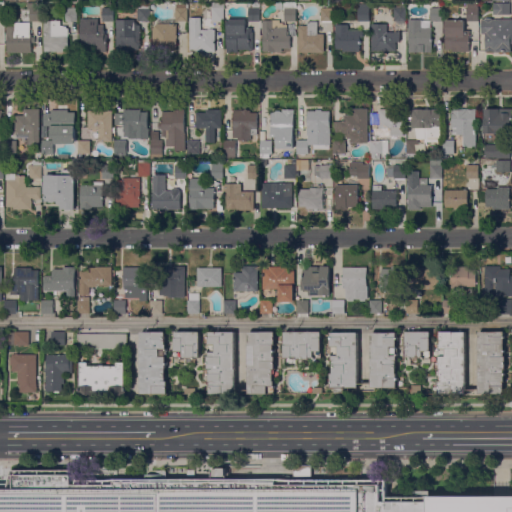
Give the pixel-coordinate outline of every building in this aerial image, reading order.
[(41,21),(30,21),(30,8),(27,8),(27,3),(41,3),(41,8),(41,21)] [(150,3),(150,20),(137,20),(137,9),(139,9),(139,3),(150,3)] [(206,7),(212,7),(212,3),(223,3),(223,21),(204,21),(204,10),(206,7)] [(259,3),(259,21),(249,21),(249,3),(259,3)] [(271,20),(284,20),(284,9),(276,9),(276,3),(296,3),(296,8),(295,8),(295,21),(287,21),(287,31),(289,31),(289,35),(290,35),(290,48),(282,48),(282,52),(263,52),(263,20),(271,20)] [(467,21),(467,3),(478,3),(478,21),(467,21)] [(510,14),(494,14),(493,3),(510,3),(510,14)] [(187,4),(187,21),(176,21),(176,16),(174,16),(174,12),(175,12),(175,8),(176,8),(176,4),(187,4)] [(369,21),(358,21),(358,4),(369,4),(369,21)] [(421,20),(431,20),(431,7),(442,8),(441,21),(431,21),(430,28),(431,28),(432,49),(420,49),(421,51),(409,52),(409,47),(409,20),(421,20)] [(77,21),(66,21),(65,8),(77,8),(77,21)] [(113,8),(113,21),(103,21),(102,8),(113,8)] [(332,8),(332,21),(321,21),(321,8),(332,8)] [(406,8),(406,21),(394,21),(394,8),(406,8)] [(201,17),(201,30),(209,30),(209,29),(213,29),(213,30),(215,30),(215,52),(201,52),(201,49),(190,49),(189,17),(201,17)] [(485,20),(486,18),(491,18),(493,19),(511,19),(511,43),(511,52),(485,52),(485,34),(482,34),(482,20),(485,20)] [(98,19),(98,25),(103,25),(103,30),(104,30),(104,34),(106,34),(106,52),(81,52),(81,19),(98,19)] [(135,19),(135,22),(136,25),(140,25),(140,46),(139,46),(139,49),(128,49),(128,52),(116,52),(116,20),(135,19)] [(245,19),(245,28),(252,28),(251,33),(253,33),(253,51),(248,51),(248,50),(238,50),(238,52),(227,52),(228,19),(245,19)] [(157,24),(157,20),(174,20),(174,23),(177,23),(177,51),(153,50),(153,28),(157,24)] [(464,20),(464,30),(470,30),(470,33),(469,33),(469,52),(453,52),(453,49),(445,49),(445,20),(464,20)] [(60,21),(60,26),(66,26),(66,29),(68,29),(68,48),(63,49),(63,51),(44,51),(44,21),(60,21)] [(308,22),(317,21),(318,34),(324,34),(324,52),(299,52),(298,26),(308,26),(308,22)] [(29,34),(31,34),(31,37),(35,37),(35,43),(31,43),(31,53),(7,52),(8,35),(6,35),(7,22),(30,23),(29,34)] [(372,51),(372,24),(387,24),(387,32),(398,32),(398,31),(400,31),(400,42),(396,42),(396,51),(372,51)] [(343,52),(343,49),(336,49),(335,25),(348,25),(349,30),(361,30),(361,31),(362,31),(363,37),(359,37),(360,51),(343,52)] [(29,145),(29,137),(16,137),(15,115),(24,115),(24,109),(39,109),(40,145),(29,145)] [(140,109),(140,112),(147,112),(147,128),(148,128),(148,139),(129,139),(127,136),(124,136),(124,132),(123,132),(123,124),(115,125),(115,113),(124,113),(124,109),(140,109)] [(173,112),(173,109),(185,109),(185,151),(176,151),(176,147),(166,147),(166,137),(162,137),(162,129),(158,129),(158,122),(162,122),(162,112),(173,112)] [(368,143),(350,143),(350,138),(347,138),(346,136),(346,134),(343,134),(343,140),(345,140),(345,154),(333,154),(333,140),(333,122),(344,122),(344,115),(352,115),(352,109),(367,109),(368,143)] [(404,109),(404,136),(385,136),(385,153),(382,153),(380,153),(380,159),(370,159),(370,153),(370,126),(378,126),(379,109),(404,109)] [(425,138),(417,138),(416,128),(412,128),(412,109),(431,110),(431,109),(441,109),(440,142),(425,142),(425,138)] [(476,109),(476,146),(472,146),(472,147),(467,147),(467,146),(455,146),(454,154),(443,154),(443,140),(452,140),(452,130),(451,130),(451,125),(451,121),(452,121),(452,109),(476,109)] [(511,109),(511,133),(484,133),(484,109),(511,109)] [(69,110),(69,112),(75,112),(75,143),(56,143),(56,138),(51,138),(51,125),(44,125),(44,112),(51,112),(51,110),(69,110)] [(222,110),(221,127),(215,127),(215,143),(206,143),(206,128),(196,128),(196,112),(206,112),(206,110),(222,110)] [(250,110),(250,113),(257,113),(257,135),(251,135),(251,141),(238,141),(238,138),(235,138),(235,135),(233,135),(233,110),(250,110)] [(294,110),(293,149),(276,148),(276,137),(271,137),(271,112),(276,112),(277,111),(279,111),(280,112),(282,112),(282,110),(294,110)] [(330,129),(330,144),(329,144),(329,149),(314,149),(314,145),(308,145),(308,154),(303,154),(303,158),(298,158),(298,154),(297,154),(297,140),(308,140),(308,135),(307,135),(307,128),(307,111),(316,111),(316,110),(321,110),(321,111),(330,111),(330,129)] [(112,111),(112,141),(98,141),(98,129),(88,129),(88,111),(112,111)] [(53,140),(53,153),(42,153),(42,140),(53,140)] [(90,140),(90,153),(78,153),(78,140),(90,140)] [(126,140),(126,157),(115,157),(115,140),(126,140)] [(162,141),(162,158),(151,158),(151,140),(162,141)] [(199,140),(199,153),(187,153),(188,140),(199,140)] [(225,158),(224,141),(235,140),(236,157),(225,158)] [(260,140),(272,140),(272,154),(269,154),(269,158),(260,158),(260,140)] [(407,153),(406,153),(407,140),(418,140),(418,153),(417,153),(417,157),(407,157),(407,153)] [(16,141),(16,153),(5,153),(5,141),(16,141)] [(497,159),(497,158),(485,158),(485,145),(497,145),(497,144),(510,144),(510,158),(497,159)] [(442,165),(442,178),(430,178),(429,159),(441,159),(441,165),(442,165)] [(33,165),(33,160),(41,160),(41,178),(29,178),(29,165),(33,165)] [(150,160),(150,176),(138,176),(138,160),(150,160)] [(187,178),(176,178),(175,165),(179,165),(179,160),(186,160),(187,178)] [(223,160),(223,178),(212,178),(212,160),(223,160)] [(309,160),(309,170),(297,170),(297,160),(309,160)] [(510,160),(510,172),(496,172),(496,160),(510,160)] [(363,162),(363,165),(369,165),(369,178),(358,178),(358,175),(350,175),(350,162),(363,162)] [(77,165),(77,178),(66,178),(66,165),(77,165)] [(113,165),(113,178),(102,178),(103,165),(113,165)] [(259,165),(259,178),(249,179),(248,165),(259,165)] [(284,178),(284,165),(296,165),(296,178),(284,178)] [(314,166),(332,165),(332,178),(321,179),(321,177),(314,174),(314,166)] [(393,165),(405,165),(405,178),(394,178),(393,178),(393,165)] [(478,165),(478,178),(467,178),(467,165),(478,165)] [(431,185),(432,207),(420,207),(420,209),(408,209),(408,202),(408,170),(418,170),(419,184),(431,184),(431,185)] [(16,172),(16,175),(25,175),(25,180),(26,180),(26,187),(41,187),(41,199),(32,199),(32,209),(14,209),(14,207),(6,207),(6,172),(16,172)] [(166,175),(165,191),(170,191),(172,188),(178,188),(180,191),(180,209),(169,209),(169,210),(163,210),(163,209),(153,209),(153,175),(166,175)] [(140,178),(139,206),(129,206),(128,209),(116,209),(116,180),(122,180),(122,178),(140,178)] [(202,178),(203,188),(213,188),(214,208),(191,208),(190,179),(202,178)] [(93,185),(93,181),(103,181),(103,206),(92,206),(92,209),(81,209),(81,185),(93,185)] [(285,195),(292,195),(292,207),(263,208),(262,183),(285,182),(285,190),(285,195)] [(254,210),(237,210),(237,209),(226,209),(226,191),(224,191),(223,184),(241,184),(241,192),(254,192),(254,210)] [(310,189),(310,188),(311,188),(311,184),(324,184),(324,187),(332,187),(332,211),(306,211),(306,206),(299,206),(299,189),(310,189)] [(358,186),(359,186),(359,189),(358,189),(358,206),(346,206),(346,209),(336,209),(336,205),(335,205),(335,202),(336,202),(336,201),(335,201),(335,196),(336,196),(336,185),(358,185),(358,186)] [(381,185),(381,190),(396,190),(396,209),(373,209),(373,185),(381,185)] [(66,186),(66,208),(53,208),(53,204),(44,204),(44,187),(66,186)] [(493,209),(493,207),(486,207),(486,189),(497,189),(497,187),(510,187),(510,209),(493,209)] [(464,190),(464,188),(466,188),(466,190),(467,190),(468,207),(459,207),(459,208),(454,208),(454,207),(446,207),(445,190),(464,190)] [(380,271),(382,271),(382,268),(392,268),(392,265),(404,265),(404,290),(380,290),(380,271)] [(44,275),(52,275),(52,269),(63,268),(63,266),(75,266),(75,271),(75,296),(68,296),(68,291),(44,291),(44,275)] [(258,290),(234,291),(234,273),(242,273),(242,266),(258,266),(258,290)] [(270,269),(270,266),(287,266),(287,269),(294,269),(294,287),(293,287),(293,301),(290,301),(290,303),(280,303),(280,302),(278,302),(278,289),(263,289),(263,269),(270,269)] [(330,266),(330,287),(330,294),(321,294),(321,295),(309,295),(309,290),(301,290),(301,279),(303,279),(303,270),(308,270),(308,266),(330,266)] [(486,266),(501,266),(501,269),(511,269),(511,275),(511,296),(492,296),(492,293),(485,293),(486,266)] [(29,300),(21,300),(21,294),(11,294),(11,282),(14,282),(14,267),(31,267),(31,270),(38,270),(39,300),(29,300)] [(112,285),(97,285),(97,287),(90,287),(90,295),(80,295),(80,271),(87,271),(87,270),(96,270),(96,267),(112,267),(112,285)] [(141,267),(141,270),(147,270),(147,301),(140,301),(140,298),(126,298),(126,289),(124,289),(124,267),(141,267)] [(169,297),(169,295),(160,295),(160,279),(167,279),(167,267),(186,267),(185,297),(169,297)] [(367,267),(367,286),(368,286),(368,299),(365,299),(365,301),(360,301),(360,299),(354,299),(354,301),(348,301),(348,299),(346,299),(346,288),(343,288),(343,267),(367,267)] [(407,288),(407,272),(417,272),(417,269),(424,270),(424,267),(429,267),(429,269),(440,270),(440,289),(407,288)] [(469,267),(469,269),(476,269),(476,287),(465,287),(465,288),(464,288),(464,295),(453,295),(453,288),(452,288),(452,267),(469,267)] [(222,268),(222,286),(198,286),(198,268),(222,268)] [(200,294),(200,313),(188,313),(187,300),(188,300),(188,294),(200,294)] [(90,314),(78,314),(78,300),(79,300),(79,296),(90,296),(90,314)] [(296,299),(309,299),(309,313),(296,313),(296,299)] [(344,300),(345,300),(345,313),(333,313),(333,299),(344,300)] [(511,299),(511,315),(510,315),(510,314),(498,314),(498,301),(498,299),(511,299)] [(4,313),(5,300),(17,300),(16,313),(4,313)] [(53,300),(53,313),(41,313),(42,300),(53,300)] [(115,314),(115,300),(126,300),(126,314),(115,314)] [(163,313),(151,313),(151,300),(163,300),(163,313)] [(236,313),(224,313),(224,300),(236,300),(236,313)] [(272,300),(272,313),(260,313),(260,300),(272,300)] [(382,313),(370,313),(370,300),(382,300),(382,313)] [(418,313),(407,313),(406,300),(418,300),(418,313)] [(455,300),(455,313),(443,313),(443,300),(455,300)] [(15,345),(15,344),(8,344),(8,332),(15,332),(15,331),(30,331),(29,345),(15,345)] [(65,345),(52,345),(52,331),(65,331),(65,345)] [(249,331),(276,332),(276,344),(274,344),(274,356),(276,356),(276,369),(273,369),(273,381),(275,381),(275,394),(248,394),(249,331)] [(167,332),(167,341),(166,341),(166,344),(167,344),(167,349),(168,349),(168,364),(166,364),(166,369),(166,381),(169,381),(169,394),(141,394),(141,332),(167,332)] [(200,332),(200,350),(201,350),(201,358),(184,358),(175,358),(175,332),(200,332)] [(235,394),(210,394),(210,381),(209,369),(208,369),(208,356),(209,356),(209,332),(235,332),(235,394)] [(322,332),(322,358),(309,358),(297,359),(297,357),(285,357),(285,332),(322,332)] [(372,332),(397,332),(397,387),(371,387),(372,332)] [(431,332),(431,357),(406,357),(406,332),(431,332)] [(466,394),(439,394),(439,381),(441,381),(441,369),(440,369),(439,344),(440,344),(440,332),(466,332),(466,394)] [(479,332),(505,332),(505,356),(506,356),(506,369),(505,369),(505,386),(507,386),(507,394),(479,393),(479,332)] [(358,387),(345,387),(345,393),(335,393),(335,387),(331,387),(331,373),(333,373),(333,360),(332,360),(332,346),(331,346),(331,333),(358,333),(358,387)] [(127,348),(78,348),(78,334),(127,334),(127,348)] [(20,392),(20,384),(18,384),(18,371),(12,371),(12,365),(10,365),(10,357),(12,357),(12,354),(15,354),(15,353),(18,353),(18,354),(37,354),(37,392),(20,392)] [(64,354),(64,353),(67,353),(67,354),(69,354),(69,360),(73,360),(73,373),(65,373),(65,384),(62,384),(62,391),(60,391),(60,392),(55,392),(55,391),(46,391),(46,372),(45,372),(45,368),(47,368),(47,354),(64,354)] [(125,387),(126,387),(126,395),(117,395),(117,394),(89,394),(89,395),(79,395),(79,387),(81,387),(81,362),(88,362),(88,366),(101,366),(101,364),(105,364),(105,366),(117,366),(117,362),(125,362),(125,387)] [(422,385),(422,393),(411,393),(411,385),(422,385)] [(294,476),(294,466),(312,466),(312,476),(294,476)] [(13,470),(78,470),(78,479),(147,480),(147,475),(154,475),(154,480),(212,480),(212,468),(227,468),(227,479),(387,480),(387,496),(511,496),(511,511),(0,511),(0,484),(10,484),(13,470)]
